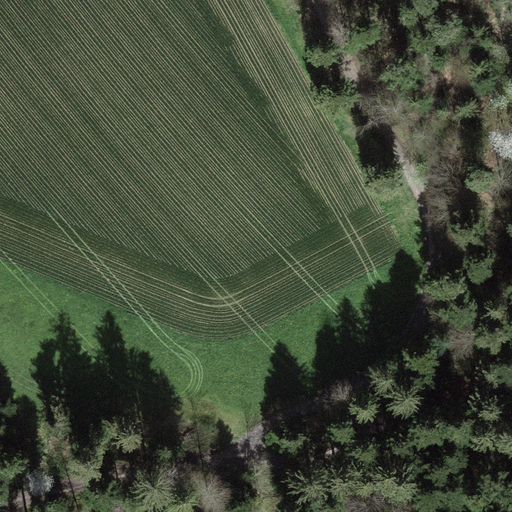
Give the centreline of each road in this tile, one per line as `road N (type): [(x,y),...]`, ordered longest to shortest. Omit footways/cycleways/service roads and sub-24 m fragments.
road 1 (track): [(113,511),(387,425)]
road 2 (track): [(396,0),(428,29),(511,148)]
road 3 (track): [(511,301),(387,425)]
road 4 (track): [(387,425),(511,389)]
